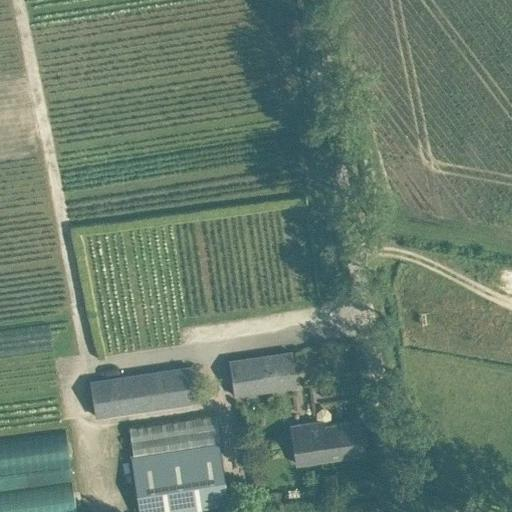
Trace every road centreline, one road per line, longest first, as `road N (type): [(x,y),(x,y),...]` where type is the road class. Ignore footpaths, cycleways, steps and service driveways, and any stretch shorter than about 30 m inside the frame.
road 1 (unknown): [(364,315),(65,357),(0,18)]
road 2 (unclassified): [(408,511),(301,0)]
